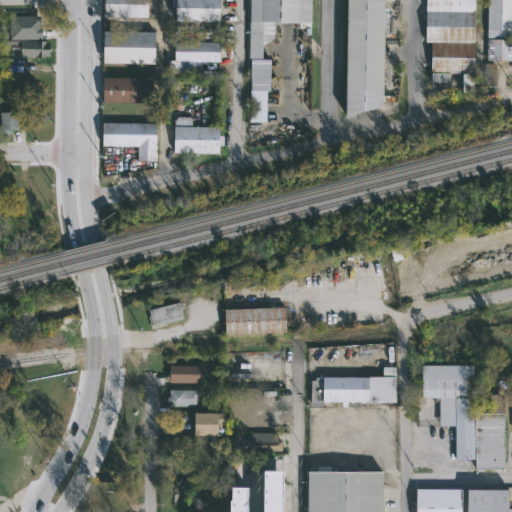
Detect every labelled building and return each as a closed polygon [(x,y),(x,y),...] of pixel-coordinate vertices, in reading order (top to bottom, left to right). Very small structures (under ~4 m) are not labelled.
[(150,0),(150,17),(106,17),(106,0),(150,0)] [(217,0),(217,21),(172,20),(172,0),(217,0)] [(308,0),(308,22),(309,22),(309,34),(303,34),(304,28),(298,27),(298,22),(259,21),(259,58),(268,58),(267,90),(263,90),(263,121),(248,121),(249,57),(247,57),(247,0),(308,0)] [(343,114),(345,0),(393,0),(393,1),(383,1),(383,7),(386,7),(386,46),(383,46),(381,105),(343,114)] [(471,0),(470,90),(456,93),(456,73),(446,73),(445,82),(426,82),(427,43),(421,42),(421,0),(471,0)] [(495,61),(483,61),(484,0),(511,0),(511,3),(511,11),(510,61),(495,61)] [(55,16),(54,28),(49,28),(49,32),(25,31),(25,15),(55,16)] [(156,63),(105,63),(105,31),(156,32),(156,63)] [(25,56),(14,55),(14,52),(9,51),(9,40),(48,41),(48,42),(52,42),(52,56),(25,56)] [(193,74),(166,74),(166,60),(174,60),(174,41),(220,42),(219,62),(193,62),(193,74)] [(101,102),(100,77),(151,78),(150,103),(101,102)] [(48,95),(47,102),(17,101),(18,85),(48,86),(48,95)] [(11,133),(3,134),(3,112),(20,111),(21,129),(13,130),(14,133),(11,133)] [(189,116),(189,126),(219,126),(219,135),(222,135),(222,145),(219,145),(219,153),(195,153),(195,155),(189,155),(189,153),(172,152),(173,118),(174,118),(174,116),(189,116)] [(155,123),(155,160),(136,159),(137,146),(101,145),(102,122),(155,123)] [(168,324),(155,327),(151,310),(183,303),(186,318),(168,322),(168,324)] [(283,331),(222,334),(221,308),(283,307),(283,331)] [(471,364),(470,412),(485,412),(485,393),(501,393),(500,467),(471,467),(471,457),(451,457),(451,414),(444,413),(444,398),(452,399),(452,397),(420,397),(419,364),(471,364)] [(204,380),(167,380),(167,367),(172,367),(172,365),(204,365),(204,380)] [(325,404),(313,404),(313,379),(319,379),(319,376),(326,376),(326,375),(393,376),(392,402),(325,401),(325,404)] [(198,405),(171,405),(171,389),(198,389),(198,405)] [(282,395),(282,400),(279,400),(279,407),(254,406),(254,392),(279,393),(279,395),(282,395)] [(212,435),(188,435),(188,412),(212,412),(212,435)] [(277,432),(277,439),(281,439),(281,450),(243,450),(243,449),(239,449),(239,442),(243,442),(243,439),(250,439),(250,432),(277,432)] [(193,452),(169,453),(169,437),(197,437),(198,444),(193,445),(193,452)] [(376,511),(313,511),(313,470),(376,470),(376,511)] [(246,511),(247,487),(231,487),(230,511),(246,511)] [(501,488),(501,507),(511,507),(511,511),(460,511),(460,487),(501,488)] [(457,511),(412,511),(412,488),(457,488),(457,511)]
